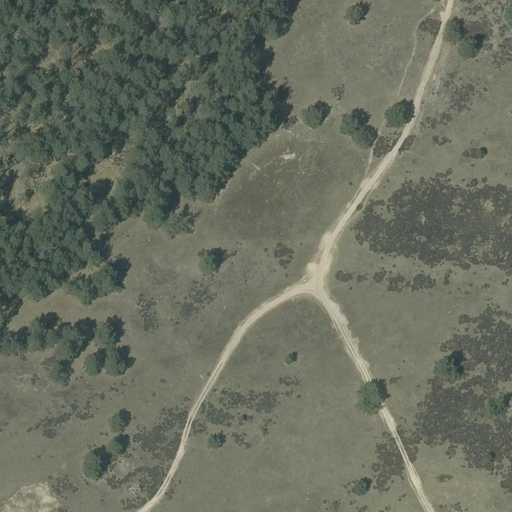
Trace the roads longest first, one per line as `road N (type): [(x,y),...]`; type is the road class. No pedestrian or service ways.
road 1 (unknown): [(449,0),(407,132),(324,252),(315,278),(426,511)]
road 2 (track): [(315,278),(248,316),(139,511)]
